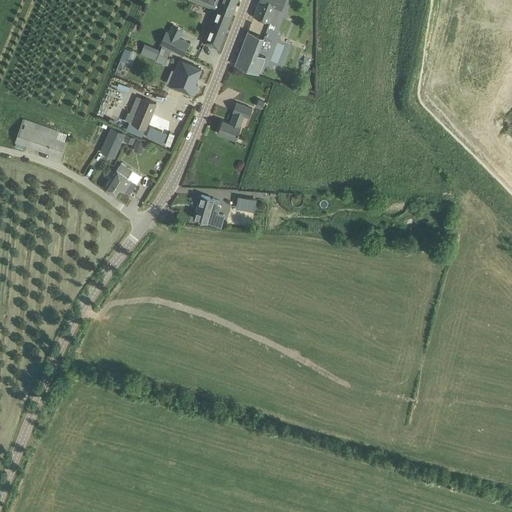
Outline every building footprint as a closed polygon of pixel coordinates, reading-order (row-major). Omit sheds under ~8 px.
[(203,4),(192,0),(190,6),(201,11),(203,4)] [(237,0),(192,0),(203,4),(217,10),(217,9),(228,13),(229,12),(231,13),(231,14),(232,15),(237,0)] [(259,0),(254,16),(263,19),(270,22),(275,24),(281,8),(284,0),(259,0)] [(219,48),(232,15),(231,14),(231,13),(229,12),(228,13),(217,9),(217,10),(204,42),(219,48)] [(248,31),(235,64),(259,74),(265,57),(258,54),(265,37),(248,31)] [(188,43),(166,32),(160,44),(183,55),(188,43)] [(139,52),(154,58),(158,49),(143,43),(139,52)] [(162,46),(156,60),(165,64),(171,49),(162,46)] [(125,48),(120,59),(125,61),(126,62),(131,51),(125,48)] [(180,73),(175,87),(181,89),(182,87),(186,89),(185,91),(195,95),(199,86),(196,85),(202,70),(181,61),(178,67),(177,71),(177,72),(180,73)] [(128,127),(126,130),(142,136),(146,128),(157,102),(144,97),(144,98),(140,96),(133,113),(130,121),(128,127)] [(264,102),(258,100),(256,106),(262,108),(264,102)] [(253,108),(246,105),(236,102),(233,110),(235,111),(230,123),(223,120),(218,132),(236,139),(241,127),(240,126),(244,115),(249,117),(253,108)] [(59,131),(23,118),(15,141),(61,157),(66,141),(64,141),(67,134),(59,131)] [(124,132),(112,127),(104,145),(117,151),(124,132)] [(170,132),(165,144),(171,146),(175,134),(170,132)] [(144,142),(136,140),(134,150),(142,152),(144,142)] [(133,171),(125,165),(121,163),(114,174),(114,173),(105,186),(116,194),(120,188),(124,191),(125,190),(130,194),(137,182),(129,177),(133,171)] [(235,208),(237,196),(238,190),(228,188),(227,194),(225,206),(235,208)] [(215,198),(211,197),(201,194),(198,207),(195,218),(216,224),(216,227),(221,228),(226,210),(219,208),(220,205),(218,204),(219,200),(215,199),(215,198)] [(255,211),(257,199),(238,196),(236,208),(255,211)] [(320,234),(332,233),(332,222),(319,222),(320,234)]
